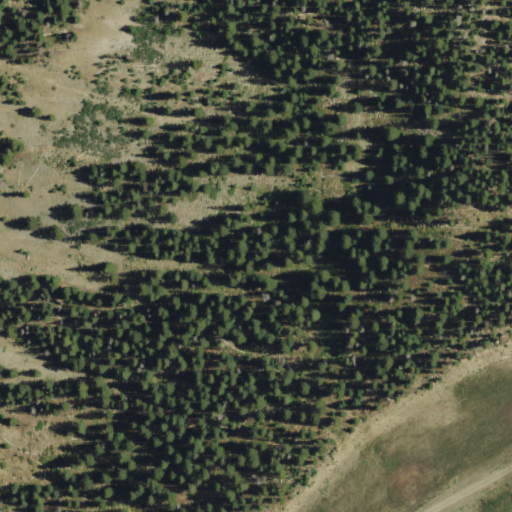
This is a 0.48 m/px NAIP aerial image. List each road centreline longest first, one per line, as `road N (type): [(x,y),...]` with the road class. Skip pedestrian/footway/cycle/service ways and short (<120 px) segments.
road 1 (track): [(0,174),(128,174),(316,132),(511,71)]
road 2 (track): [(261,511),(286,450),(354,386),(416,354),(511,271)]
road 3 (track): [(408,511),(438,453),(511,418)]
